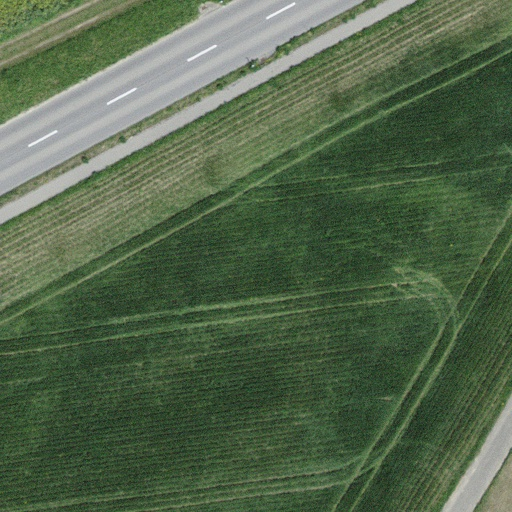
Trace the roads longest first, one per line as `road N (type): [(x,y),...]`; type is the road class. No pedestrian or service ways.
road 1 (secondary): [(298,0),(0,160)]
road 2 (track): [(0,54),(109,0)]
